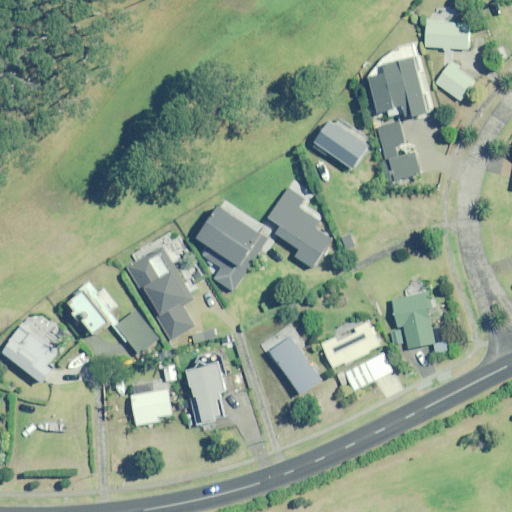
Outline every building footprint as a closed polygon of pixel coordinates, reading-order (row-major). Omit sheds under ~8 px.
[(429,15),(427,47),(443,48),(443,51),(452,52),(452,49),(469,50),(471,25),(457,24),(457,9),(442,8),(442,16),(429,15)] [(509,59),(505,47),(496,50),(500,62),(509,59)] [(430,113),(416,58),(386,65),(389,74),(373,78),(382,113),(399,109),(401,114),(407,113),(409,118),(430,113)] [(476,80),(452,63),(437,83),(461,101),(476,80)] [(354,136),(332,121),(315,147),(332,159),(335,155),(356,170),(372,145),(355,134),(354,136)] [(407,145),(402,123),(380,127),(391,181),(423,175),(419,153),(402,157),(400,146),(407,145)] [(307,199),(291,189),(271,219),(283,227),(278,234),(301,249),(297,256),(315,268),(333,240),(316,229),(321,221),(301,208),(307,199)] [(216,279),(235,291),(270,240),(274,233),(263,226),(259,231),(224,208),(202,240),(211,246),(205,256),(223,269),(216,279)] [(356,247),(352,235),(341,239),(346,251),(356,247)] [(177,271),(164,249),(131,268),(173,341),(196,328),(182,305),(193,299),(177,271)] [(92,329),(98,336),(112,324),(127,342),(130,340),(141,355),(160,340),(137,311),(121,323),(113,314),(114,313),(111,309),(117,304),(105,290),(101,294),(90,280),(74,294),(77,297),(71,302),(59,312),(81,339),(90,331),(92,329)] [(432,308),(429,293),(394,301),(399,327),(406,326),(411,349),(436,343),(428,309),(432,308)] [(43,315),(32,317),(5,353),(45,383),(55,371),(49,366),(66,344),(56,337),(62,329),(43,315)] [(382,348),(373,327),(340,342),(338,337),(324,344),(335,369),(382,348)] [(323,381),(292,338),(273,352),(303,395),(323,381)] [(377,357),(339,377),(344,386),(352,382),(356,391),(386,376),(377,357)] [(195,371),(192,369),(191,372),(186,383),(195,387),(197,396),(192,398),(199,424),(224,418),(220,400),(224,399),(222,393),(228,392),(221,364),(195,371)] [(174,415),(170,390),(155,392),(153,383),(132,387),(138,426),(160,422),(159,417),(174,415)]
